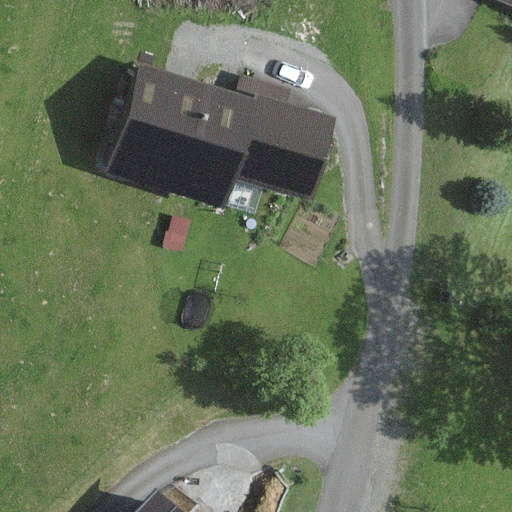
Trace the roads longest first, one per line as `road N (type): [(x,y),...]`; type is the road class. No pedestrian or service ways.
road 1 (unclassified): [(351,511),(409,301),(422,106),(418,0)]
road 2 (track): [(375,428),(234,427),(156,466),(91,511)]
